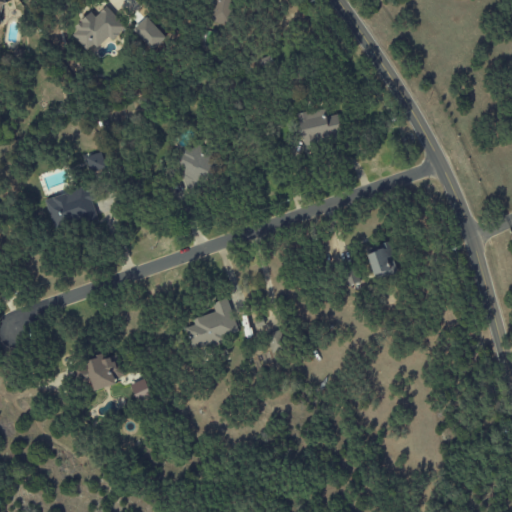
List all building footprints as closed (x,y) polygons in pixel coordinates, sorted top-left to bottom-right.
[(228,26),(232,0),(215,0),(211,22),(228,26)] [(88,53),(107,36),(112,40),(126,27),(106,7),(95,17),(91,13),(70,33),(88,53)] [(133,30),(152,50),(165,38),(146,18),(133,30)] [(296,114),(304,148),(342,140),(337,115),(325,117),(323,108),(296,114)] [(184,149),(169,175),(199,192),(218,160),(194,146),(190,153),(184,149)] [(85,157),(90,175),(106,170),(101,152),(85,157)] [(45,200),(55,231),(96,218),(86,186),(45,200)] [(367,251),(374,278),(396,273),(390,246),(367,251)] [(360,280),(350,265),(340,272),(350,287),(360,280)] [(214,312),(192,319),(194,325),(186,328),(193,351),(222,342),(221,337),(237,332),(226,299),(211,304),(214,312)] [(272,355),(285,351),(280,331),(266,334),(272,355)] [(94,390),(124,381),(117,356),(104,359),(103,357),(76,365),(82,384),(91,381),(94,390)] [(130,385),(138,403),(151,397),(143,380),(130,385)]
